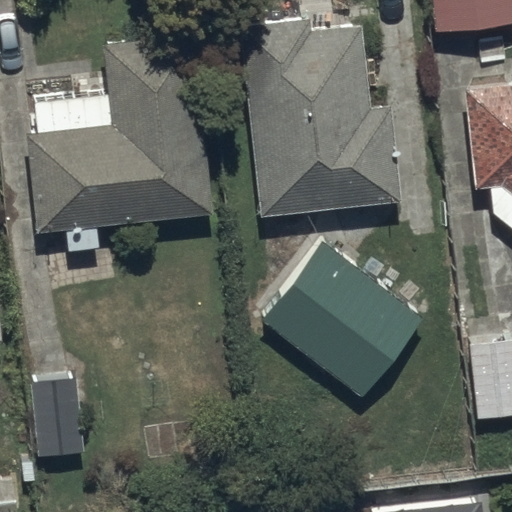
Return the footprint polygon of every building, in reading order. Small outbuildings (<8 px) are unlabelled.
[(237,8),(257,200),(399,185),(389,88),(368,91),(359,9),(309,14),(308,0),(237,8)] [(511,0),(429,0),(431,15),(511,8),(511,0)] [(97,234),(95,211),(213,202),(199,21),(102,29),(106,79),(32,85),(35,118),(23,119),(32,219),(64,216),(66,236),(97,234)] [(511,68),(465,72),(472,174),(490,173),(492,200),(511,216),(511,68)] [(421,305),(320,227),(259,305),(360,384),(421,305)] [(511,401),(511,325),(468,329),(475,405),(511,401)] [(75,365),(30,369),(36,445),(82,441),(75,365)] [(0,511),(15,511),(11,468),(0,469),(0,511)] [(482,511),(481,496),(369,509),(369,511),(482,511)]
